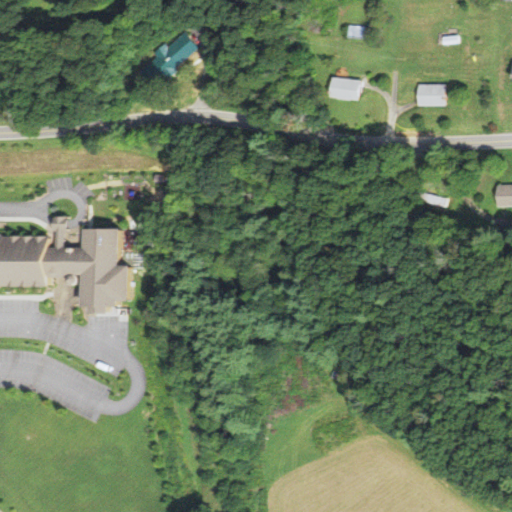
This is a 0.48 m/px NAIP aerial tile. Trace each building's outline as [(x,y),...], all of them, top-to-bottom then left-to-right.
[(354,25),(352,37),(363,39),(365,27),(354,25)] [(187,33),(171,47),(168,44),(157,53),(161,56),(144,71),(157,86),(200,48),(187,33)] [(443,37),(444,44),(459,42),(459,35),(443,37)] [(334,77),(331,95),(359,99),(362,81),(334,77)] [(419,83),(419,104),(446,104),(446,84),(419,83)] [(493,208),(511,207),(511,185),(493,186),(493,208)] [(0,235),(0,274),(1,274),(0,283),(57,284),(57,275),(92,276),(92,306),(129,306),(129,299),(139,299),(140,266),(128,266),(128,230),(91,230),(91,248),(53,248),(53,236),(0,235)]
